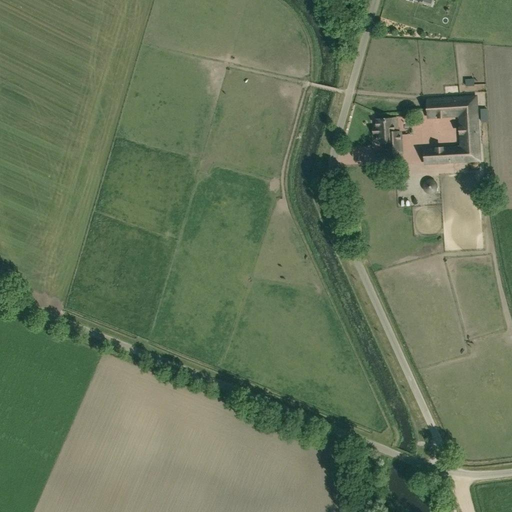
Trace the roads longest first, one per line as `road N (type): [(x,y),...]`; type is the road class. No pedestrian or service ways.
road 1 (unclassified): [(449,473),(329,182),(377,0)]
road 2 (unclassified): [(449,473),(0,296)]
